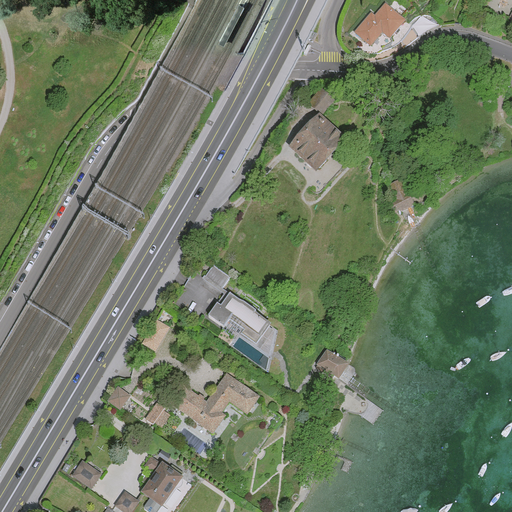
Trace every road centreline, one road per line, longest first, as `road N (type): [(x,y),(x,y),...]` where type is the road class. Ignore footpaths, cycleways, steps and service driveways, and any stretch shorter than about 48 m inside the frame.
road 1 (unclassified): [(309,70),(217,75),(145,112),(104,156),(0,336)]
road 2 (primary): [(174,225),(2,511)]
road 3 (primary): [(297,0),(174,225)]
road 4 (residential): [(174,225),(238,181),(309,70)]
road 5 (residential): [(511,54),(448,37),(386,70),(328,71)]
